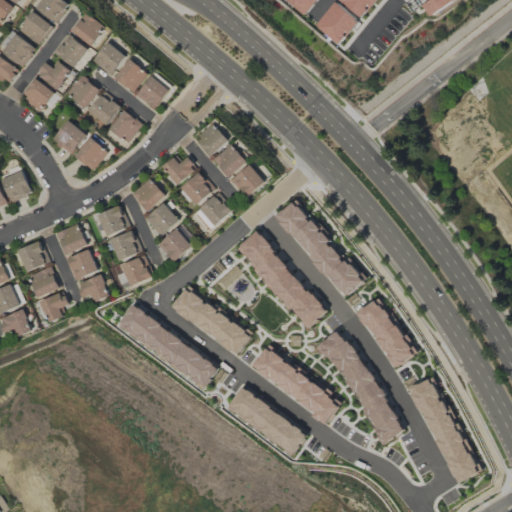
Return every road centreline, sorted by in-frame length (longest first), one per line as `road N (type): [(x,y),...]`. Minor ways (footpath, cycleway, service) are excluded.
road 1 (primary): [(136,0),(316,155),(363,207),(423,279),(511,442)]
road 2 (residential): [(426,511),(151,299),(258,215),(316,155)]
road 3 (residential): [(258,215),(357,335),(445,481),(420,502)]
road 4 (residential): [(0,240),(117,183),(223,71)]
road 5 (primary): [(511,354),(420,212),(357,143)]
road 6 (primary): [(357,143),(199,0)]
